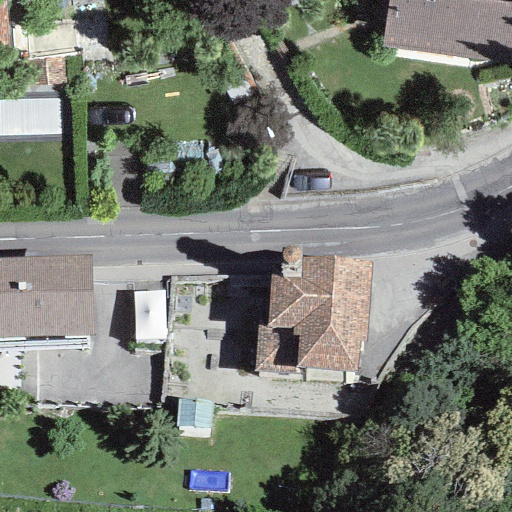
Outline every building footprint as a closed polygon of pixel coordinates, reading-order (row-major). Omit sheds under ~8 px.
[(511,65),(511,0),(383,0),(378,47),(511,65)] [(7,3),(0,3),(0,54),(9,54),(7,3)] [(298,246),(282,245),(280,275),(268,275),(266,325),(257,325),(255,371),(295,373),(295,368),(358,371),(359,343),(366,344),(370,260),(298,257),(298,246)] [(91,254),(0,257),(0,337),(94,334),(91,254)] [(164,341),(161,293),(132,294),(135,342),(164,341)]
